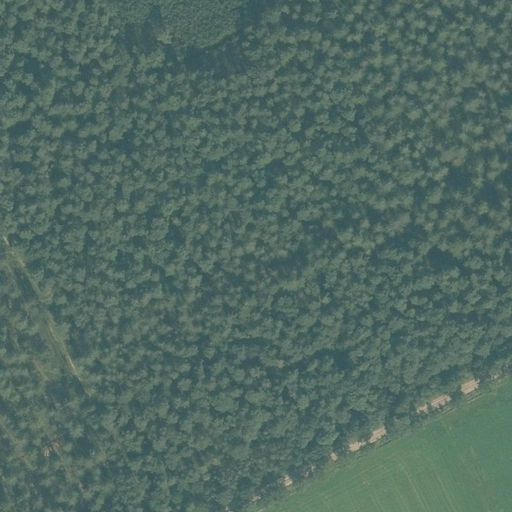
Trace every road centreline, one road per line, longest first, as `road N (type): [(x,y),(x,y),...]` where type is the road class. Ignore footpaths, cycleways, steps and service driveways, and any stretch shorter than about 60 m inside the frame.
road 1 (track): [(511,242),(446,274),(428,250),(100,414),(9,241),(0,245)]
road 2 (track): [(511,373),(241,511)]
